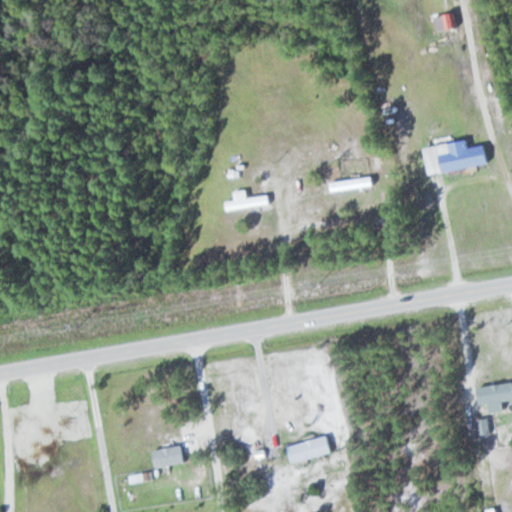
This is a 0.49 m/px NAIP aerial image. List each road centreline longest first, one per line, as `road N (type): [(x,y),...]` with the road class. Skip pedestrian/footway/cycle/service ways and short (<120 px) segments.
road 1 (secondary): [(366,312),(198,349),(0,378)]
road 2 (secondary): [(511,283),(366,312)]
road 3 (residential): [(94,366),(115,511)]
road 4 (residential): [(198,349),(225,483)]
